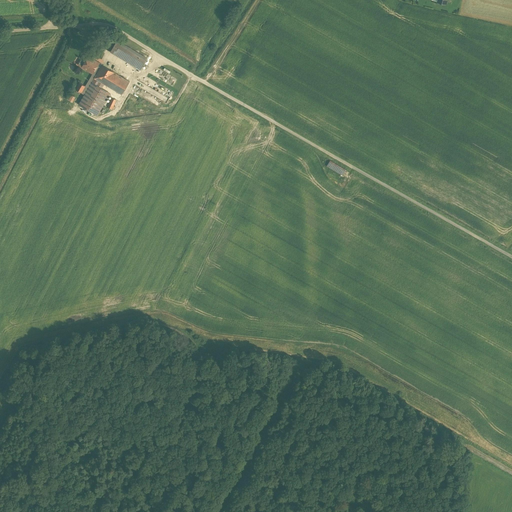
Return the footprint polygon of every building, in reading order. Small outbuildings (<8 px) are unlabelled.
[(117,40),(110,52),(141,69),(147,58),(117,40)] [(82,67),(96,75),(101,68),(97,66),(98,64),(92,60),(92,59),(88,56),(88,57),(83,54),(78,64),(82,66),(82,67)] [(92,82),(79,104),(97,115),(110,93),(101,88),(104,84),(122,94),(129,81),(102,65),(101,68),(96,75),(95,78),(99,81),(96,85),(92,82)] [(79,82),(76,89),(81,92),(85,86),(79,82)] [(70,94),(67,99),(73,102),(75,97),(70,94)] [(112,98),(108,107),(112,109),(116,99),(112,98)] [(343,174),(346,168),(329,161),(327,167),(343,174)]
